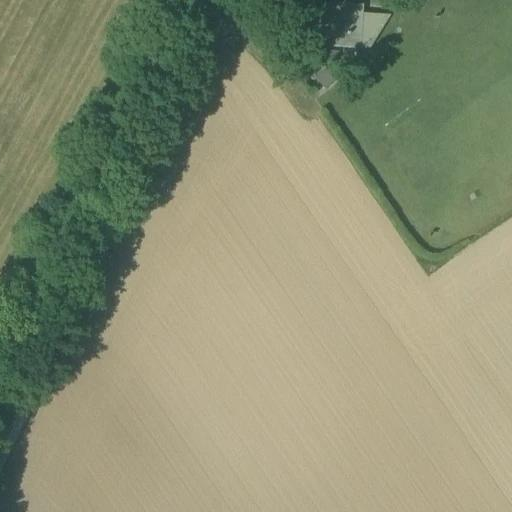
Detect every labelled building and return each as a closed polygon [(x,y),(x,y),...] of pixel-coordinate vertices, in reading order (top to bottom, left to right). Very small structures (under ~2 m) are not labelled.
[(308,12),(362,16),(363,7),(308,4),(308,12)] [(305,46),(360,50),(362,16),(308,12),(305,46)] [(362,16),(360,50),(368,51),(389,17),(362,16)] [(319,65),(341,66),(341,65),(347,65),(347,55),(319,53),(319,65)] [(338,80),(327,68),(314,80),(326,92),(338,80)]
